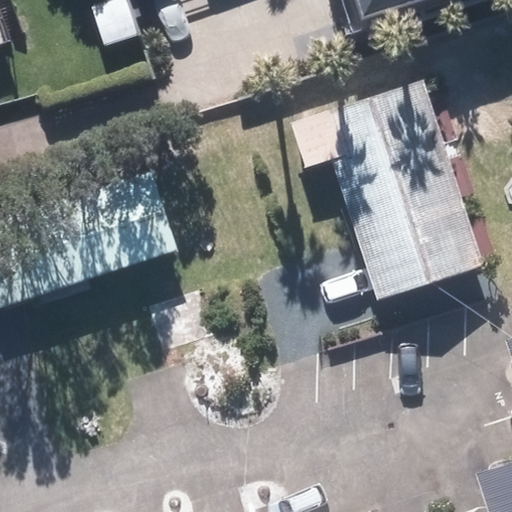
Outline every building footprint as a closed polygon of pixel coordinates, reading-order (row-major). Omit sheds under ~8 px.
[(119,0),(106,0),(85,8),(99,47),(133,34),(119,0)] [(356,0),(369,40),(493,0),(356,0)] [(413,81),(284,123),(297,164),(320,156),(367,299),(473,264),(413,81)] [(0,217),(0,303),(168,252),(144,172),(0,217)] [(511,511),(511,330),(490,338),(511,406),(511,455),(461,472),(474,511),(511,511)]
